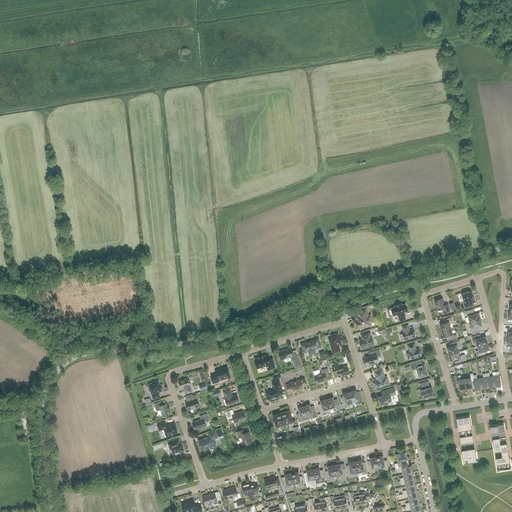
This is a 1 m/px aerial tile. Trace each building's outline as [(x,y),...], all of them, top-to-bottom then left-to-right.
[(471,302),(475,301),(474,297),(473,297),(471,291),(468,292),(468,291),(467,291),(465,291),(465,292),(465,293),(462,294),(465,304),(464,304),(465,308),(472,306),(471,302)] [(444,313),(450,311),(448,304),(444,305),(442,298),(435,301),(436,304),(435,305),(436,307),(437,307),(437,310),(442,309),(444,313)] [(391,308),(387,310),(390,317),(394,315),(397,314),(399,320),(406,318),(404,312),(408,311),(405,304),(402,305),(401,304),(395,306),(395,307),(391,308)] [(371,325),(371,322),(372,322),(371,317),(369,318),(366,309),(357,312),(358,316),(356,317),(357,320),(353,321),(356,329),(371,325)] [(469,317),(470,322),(480,319),(478,313),(475,314),(473,309),(465,312),(467,317),(469,317)] [(440,325),(442,331),(451,328),(450,324),(453,323),(451,318),(444,319),(445,323),(440,325)] [(480,319),(470,322),(472,328),(470,328),(472,334),(480,331),(478,326),(482,325),(480,319)] [(404,340),(415,337),(413,329),(410,330),(408,325),(402,327),(403,332),(402,332),(404,340)] [(384,326),(378,328),(379,334),(386,332),(384,326)] [(451,328),(442,331),(444,337),(449,335),(451,340),(457,338),(456,335),(453,336),(451,328)] [(338,344),(341,343),(339,338),(340,338),(338,333),(333,334),(334,335),(328,337),(333,353),(340,351),(338,344)] [(362,348),(374,345),(372,337),(371,337),(370,333),(361,336),(362,340),(359,341),(362,348)] [(476,342),(477,346),(487,343),(485,337),(480,338),(479,335),(471,337),(473,343),(476,342)] [(314,353),(314,350),(313,349),(320,347),(318,341),(314,342),(314,341),(304,344),(303,344),(303,345),(304,347),(302,347),(304,352),(307,351),(309,351),(310,354),(314,353)] [(447,351),(448,352),(449,353),(449,355),(459,352),(457,347),(462,346),(460,341),(453,343),(454,346),(447,348),(448,350),(447,351)] [(487,343),(477,346),(479,350),(476,351),(477,356),(484,354),(484,351),(489,350),(487,343)] [(411,359),(421,356),(419,349),(416,350),(414,344),(408,346),(409,352),(411,359)] [(294,358),(298,357),(296,350),(292,351),(291,348),(278,352),(281,360),(294,356),(294,358)] [(377,357),(381,356),(379,349),(371,352),(372,355),(365,358),(367,366),(372,364),(372,365),(375,364),(375,363),(378,362),(377,357)] [(449,357),(450,359),(451,360),(451,361),(458,359),(459,362),(466,360),(464,355),(460,356),(459,352),(449,355),(450,356),(449,357)] [(269,369),(275,367),(273,358),(269,360),(267,355),(263,357),(262,356),(259,357),(259,358),(255,359),(258,368),(267,365),(269,369)] [(419,378),(427,375),(424,364),(418,366),(417,362),(411,364),(412,371),(417,369),(419,378)] [(339,377),(350,374),(347,366),(337,369),(336,366),(332,367),(334,374),(338,373),(339,377)] [(218,380),(230,377),(227,367),(215,370),(216,374),(211,376),(213,383),(219,382),(218,380)] [(326,377),(330,375),(327,368),(321,370),(322,373),(314,376),(317,384),(321,383),(321,382),(327,381),(326,377)] [(374,388),(388,384),(386,377),(384,378),(382,370),(375,372),(377,380),(372,382),(374,388)] [(496,376),(493,376),(494,386),(501,385),(501,384),(499,371),(495,372),(496,376)] [(465,379),(466,389),(472,388),(471,381),(474,380),(473,375),(473,373),(470,374),(471,378),(465,379)] [(482,388),(488,387),(486,373),(483,374),(483,378),(480,378),(482,388)] [(488,387),(494,386),(493,376),(490,377),(489,373),(486,373),(488,387)] [(461,379),(461,376),(461,375),(458,376),(459,383),(460,390),(466,389),(465,379),(461,379)] [(475,389),(482,388),(480,378),(477,379),(476,375),(473,375),(474,380),(475,389)] [(185,394),(192,392),(189,385),(190,385),(188,378),(183,380),(182,380),(180,380),(180,381),(178,381),(181,388),(183,387),(185,394)] [(303,387),(307,385),(304,378),(290,383),(290,384),(286,385),(288,392),(292,391),(293,392),(303,388),(303,387)] [(161,389),(162,388),(161,384),(160,385),(159,381),(154,382),(154,383),(149,385),(147,386),(148,392),(151,391),(154,399),(159,397),(158,392),(161,391),(161,389)] [(279,395),(283,394),(279,381),(272,383),(274,389),(265,392),(268,400),(279,396),(279,395)] [(431,395),(433,394),(431,388),(430,388),(428,381),(420,383),(422,391),(421,391),(423,398),(425,397),(425,398),(432,396),(431,395)] [(227,406),(239,402),(237,395),(232,396),(230,388),(223,391),(226,399),(225,399),(227,406)] [(394,388),(387,390),(381,392),(382,396),(377,397),(378,402),(380,401),(382,405),(388,403),(388,402),(391,401),(390,396),(395,394),(394,388)] [(349,392),(352,402),(356,401),(358,404),(363,402),(361,396),(358,397),(356,390),(355,390),(354,390),(352,391),(351,392),(349,392)] [(348,403),(352,402),(349,392),(347,393),(346,392),(344,393),(344,394),(343,394),(345,401),(342,402),(344,408),(349,407),(348,403)] [(188,410),(199,407),(197,399),(198,399),(197,395),(190,397),(191,401),(186,403),(188,410)] [(327,399),(330,410),(333,409),(334,412),(340,410),(338,403),(335,404),(333,397),(327,399)] [(327,411),(330,410),(327,399),(320,401),(323,408),(319,409),(321,416),(328,414),(327,411)] [(163,418),(170,415),(169,411),(170,411),(169,407),(168,408),(166,404),(162,405),(160,401),(154,404),(156,411),(160,410),(163,418)] [(304,406),(307,415),(310,414),(311,419),(318,417),(316,410),(312,411),(310,405),(309,405),(308,404),(306,405),(305,406),(304,406)] [(304,416),(307,415),(304,406),(303,407),(302,406),(300,407),(299,408),(298,408),(300,415),(297,416),(299,423),(305,421),(304,416)] [(235,423),(245,419),(242,412),(234,414),(232,410),(226,412),(228,419),(233,417),(235,423)] [(287,423),(292,422),(290,413),(289,410),(286,412),(284,413),(284,412),(281,413),(285,424),(286,428),(289,428),(287,423)] [(277,426),(285,424),(281,413),(278,413),(279,414),(277,415),(277,414),(274,415),(274,416),(276,422),(273,422),(276,432),(279,431),(277,426)] [(209,421),(209,420),(207,414),(199,416),(201,420),(192,422),(195,430),(202,428),(202,429),(206,427),(205,423),(209,421)] [(467,440),(473,439),(470,416),(463,417),(467,440)] [(456,418),(460,441),(467,440),(463,417),(456,418)] [(174,433),(177,432),(175,424),(172,425),(171,425),(166,426),(165,422),(157,424),(159,431),(164,429),(167,437),(175,434),(174,433)] [(492,436),(499,435),(505,434),(504,424),(490,426),(492,436)] [(244,445),(253,442),(251,437),(250,437),(249,432),(245,433),(243,430),(236,432),(239,438),(241,437),(244,445)] [(207,437),(204,438),(204,439),(199,441),(202,450),(210,447),(211,448),(216,446),(213,439),(218,438),(215,431),(208,433),(210,437),(207,438),(207,437)] [(499,435),(502,458),(509,456),(505,434),(499,435)] [(502,458),(499,435),(492,436),(496,459),(502,458)] [(473,439),(467,440),(460,441),(464,464),(477,462),(473,439)] [(173,453),(184,450),(181,443),(176,445),(175,440),(168,442),(170,447),(171,447),(173,453)] [(396,454),(398,460),(408,457),(406,451),(396,454)] [(376,457),(378,467),(382,467),(383,471),(389,470),(387,462),(384,462),(383,456),(376,457)] [(509,456),(502,458),(496,459),(498,472),(511,470),(509,456)] [(375,468),(378,467),(376,457),(370,458),(371,465),(368,465),(370,473),(375,472),(375,468)] [(409,464),(408,457),(398,460),(398,463),(394,464),(396,469),(398,469),(402,468),(402,465),(409,464)] [(355,461),(357,472),(361,471),(362,475),(368,474),(366,467),(363,467),(362,460),(360,460),(359,460),(357,460),(357,461),(355,461)] [(354,473),(357,472),(355,461),(354,462),(353,461),(351,461),(350,462),(349,462),(350,470),(347,470),(349,478),(354,476),(354,473)] [(336,475),(334,464),(333,464),(331,465),(329,465),(328,466),(328,467),(329,471),(328,471),(325,472),(327,482),(333,481),(332,476),(336,475)] [(335,464),(334,464),(336,475),(340,474),(341,481),(347,480),(345,470),(342,470),(341,464),(340,464),(339,464),(338,464),(337,464),(336,464),(335,464)] [(402,471),(403,474),(413,472),(411,466),(402,468),(398,469),(398,472),(402,471)] [(315,469),(313,470),(316,484),(319,483),(325,482),(324,474),(321,475),(319,468),(318,468),(316,468),(315,469)] [(316,484),(313,470),(311,470),(310,469),(308,469),(307,471),(308,477),(305,478),(306,486),(312,484),(316,484)] [(289,484),(294,484),(291,472),(288,473),(288,474),(285,475),(286,479),(285,480),(282,480),(284,489),(290,488),(289,484)] [(299,487),(304,486),(303,478),(300,479),(298,472),(295,473),(295,472),(291,472),(294,484),(298,483),(299,487)] [(414,478),(413,472),(403,474),(404,477),(400,478),(400,481),(414,478)] [(277,487),(280,486),(279,479),(276,480),(275,477),(270,478),(271,479),(264,481),(267,489),(277,486),(277,487)] [(416,485),(414,478),(400,481),(401,485),(405,484),(406,487),(416,485)] [(253,492),(259,491),(257,483),(251,485),(250,482),(242,485),(245,495),(248,494),(249,496),(254,494),(253,492)] [(417,491),(416,485),(406,487),(407,490),(403,491),(403,494),(417,491)] [(235,500),(238,499),(237,496),(235,487),(230,488),(231,489),(223,491),(224,494),(223,495),(224,497),(225,497),(225,499),(234,497),(235,500)] [(367,504),(366,498),(369,497),(368,491),(363,492),(363,493),(359,493),(361,505),(364,504),(364,505),(367,504)] [(419,497),(417,491),(403,494),(404,497),(408,496),(409,499),(419,497)] [(345,495),(339,496),(342,508),(344,508),(344,509),(347,508),(347,507),(348,507),(346,500),(349,500),(348,492),(344,493),(345,495)] [(361,505),(359,493),(359,492),(353,493),(353,492),(350,493),(351,499),(354,499),(355,506),(356,506),(356,507),(359,506),(359,505),(361,505)] [(214,506),(222,503),(220,496),(216,498),(215,493),(203,497),(205,504),(213,502),(214,506)] [(342,508),(339,496),(334,497),(333,496),(330,497),(331,503),(334,502),(336,510),(336,509),(336,510),(339,510),(339,509),(342,508)] [(325,498),(319,499),(320,502),(321,511),(323,511),(324,511),(327,511),(328,511),(327,504),(330,503),(328,497),(325,498)] [(420,503),(419,497),(409,499),(410,502),(405,503),(406,507),(420,503)] [(321,511),(320,502),(315,503),(314,499),(310,499),(312,507),(315,506),(315,511),(321,511)] [(188,501),(189,502),(182,504),(184,511),(186,511),(194,510),(195,511),(201,511),(202,511),(200,504),(195,506),(193,500),(188,501)] [(237,501),(239,508),(245,506),(243,500),(237,501)] [(306,504),(300,505),(301,511),(307,511),(307,508),(310,507),(309,501),(305,501),(306,504)] [(301,511),(300,505),(295,506),(294,502),(291,503),(292,511),(295,510),(295,511),(301,511)] [(279,504),(280,506),(274,508),(275,511),(281,511),(284,511),(282,503),(279,504)] [(422,510),(420,503),(406,507),(407,510),(411,509),(412,511),(422,510)]
